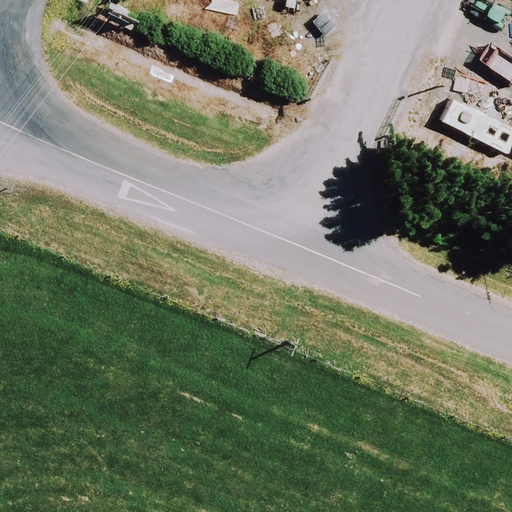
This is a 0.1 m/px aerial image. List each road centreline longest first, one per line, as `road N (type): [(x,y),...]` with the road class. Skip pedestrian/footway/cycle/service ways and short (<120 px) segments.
road 1 (unclassified): [(511,331),(0,121)]
road 2 (unknown): [(278,235),(395,0)]
